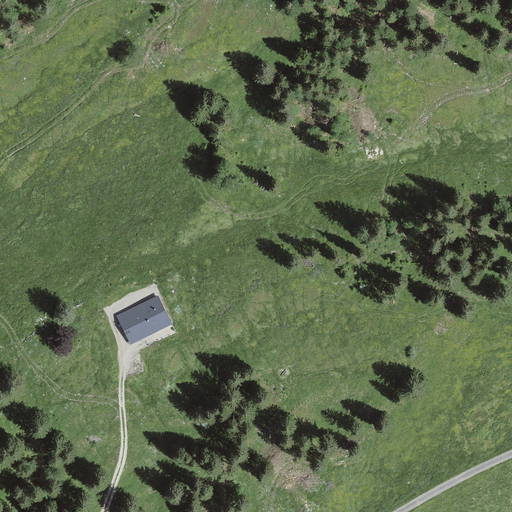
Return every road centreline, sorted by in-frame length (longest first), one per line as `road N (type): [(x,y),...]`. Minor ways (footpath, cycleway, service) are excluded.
road 1 (track): [(173,327),(124,359),(123,451),(104,511)]
road 2 (track): [(511,453),(400,511)]
